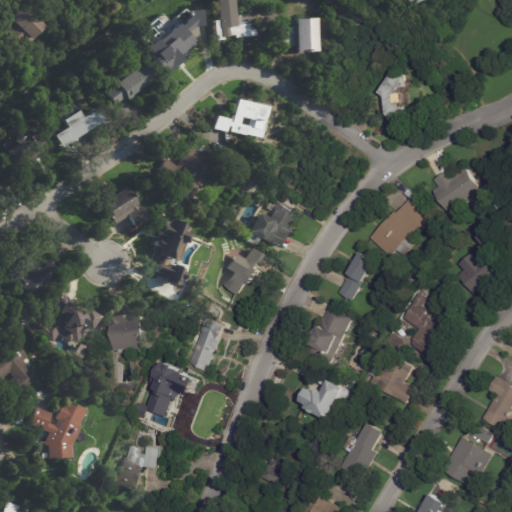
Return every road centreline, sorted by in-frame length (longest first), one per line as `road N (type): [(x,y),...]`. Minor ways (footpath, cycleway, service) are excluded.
road 1 (residential): [(203,511),(277,332),(339,222),(392,161),(511,106)]
road 2 (residential): [(0,235),(201,85),(239,69),(272,78),(392,161)]
road 3 (residential): [(377,511),(472,353),(511,310)]
